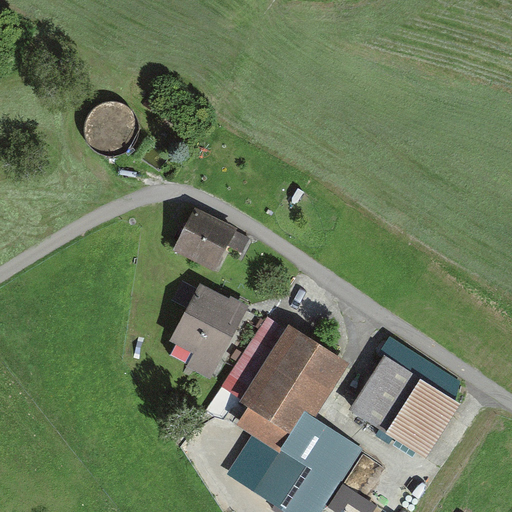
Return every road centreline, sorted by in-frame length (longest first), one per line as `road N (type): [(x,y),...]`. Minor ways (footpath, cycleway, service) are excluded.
road 1 (track): [(511,417),(299,274),(178,204),(145,205),(105,221),(0,284)]
road 2 (track): [(289,0),(254,43),(178,204)]
